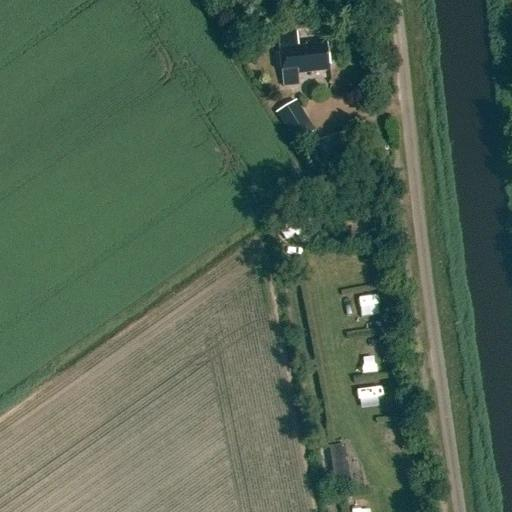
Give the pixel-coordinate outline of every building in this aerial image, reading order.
[(329,41),(301,44),(300,34),(280,36),(285,79),(288,79),(288,82),(293,81),(293,78),(333,74),(329,41)] [(315,133),(296,102),(275,115),(294,145),(315,133)] [(347,165),(337,136),(315,144),(325,173),(347,165)] [(362,313),(381,311),(379,294),(360,295),(362,313)] [(367,341),(369,374),(381,373),(380,360),(386,359),(385,339),(367,341)] [(388,427),(391,444),(406,441),(402,424),(388,427)] [(341,489),(358,485),(349,446),(332,450),(341,489)]
